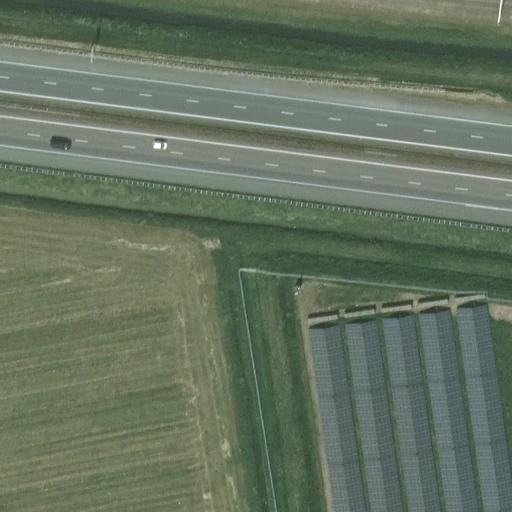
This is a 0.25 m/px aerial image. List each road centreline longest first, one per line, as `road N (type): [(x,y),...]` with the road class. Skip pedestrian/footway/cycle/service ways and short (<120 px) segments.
road 1 (motorway): [(0,133),(511,198)]
road 2 (motorway): [(511,141),(0,76)]
